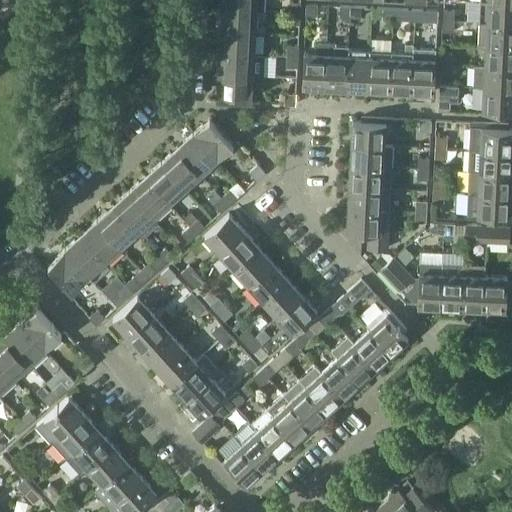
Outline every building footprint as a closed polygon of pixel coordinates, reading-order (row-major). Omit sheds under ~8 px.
[(221,0),(221,9),(257,11),(265,11),(265,0),(221,0)] [(487,23),(487,22),(511,23),(511,2),(480,1),(479,22),(487,23)] [(290,2),(289,13),(300,14),(301,2),(290,2)] [(317,4),(307,4),(306,15),(317,15),(317,4)] [(351,17),(351,6),(341,5),(340,16),(351,17)] [(362,7),(351,6),(351,17),(361,17),(362,7)] [(394,19),(394,8),(384,8),(383,18),(394,19)] [(405,9),(394,8),(394,19),(404,20),(405,9)] [(220,30),(256,32),(257,11),(221,9),(220,30)] [(438,11),(427,10),(427,21),(437,21),(438,11)] [(444,20),(454,21),(455,10),(444,10),(444,20)] [(300,23),(300,14),(289,13),(289,23),(300,23)] [(454,31),(454,21),(444,20),(443,31),(454,31)] [(511,23),(487,22),(487,23),(486,44),(511,45),(511,23)] [(254,54),(256,32),(220,30),(219,52),(254,54)] [(325,87),(327,42),(327,34),(320,34),(319,53),(304,53),(303,86),(325,87)] [(370,56),(368,89),(390,90),(392,51),(378,50),(379,42),(371,41),(370,50),(370,56)] [(327,42),(325,87),(347,88),(349,55),(348,55),(349,49),(349,46),(336,46),(336,43),(327,42)] [(390,90),(412,91),(414,48),(413,48),(414,44),(405,43),(405,52),(392,51),(390,90)] [(485,65),(511,66),(511,45),(486,44),(485,65)] [(288,45),(288,55),(298,56),(298,45),(288,45)] [(412,91),(434,92),(436,49),(414,48),(412,91)] [(368,89),(370,56),(370,50),(349,49),(348,55),(349,55),(347,88),(368,89)] [(217,73),(253,75),(254,54),(219,52),(217,73)] [(453,53),(442,53),(442,63),(452,64),(453,53)] [(298,67),(298,56),(288,55),(287,66),(298,67)] [(452,75),(452,64),(442,63),(441,74),(452,75)] [(511,88),(511,66),(485,65),(474,65),(473,87),(484,87),(511,88)] [(253,75),(217,73),(216,96),(252,98),(253,75)] [(458,101),(458,86),(440,85),(439,108),(450,108),(451,101),(458,101)] [(511,88),(484,87),(483,110),(511,111),(511,88)] [(296,93),(285,93),(285,104),(296,104),(296,93)] [(353,120),(352,143),(385,145),(386,118),(362,117),(362,121),(353,120)] [(210,118),(193,133),(217,159),(234,144),(210,118)] [(420,119),(420,130),(431,131),(431,120),(420,119)] [(509,124),(470,122),(469,149),(481,149),(511,150),(511,128),(509,128),(509,124)] [(177,147),(201,173),(217,159),(193,133),(177,147)] [(436,136),(436,147),(446,148),(447,137),(436,136)] [(393,145),(385,145),(352,143),(351,165),(384,167),(392,167),(393,145)] [(185,188),(201,173),(177,147),(161,162),(185,188)] [(446,148),(436,147),(435,158),(446,158),(446,148)] [(469,171),(511,172),(511,150),(481,149),(469,149),(468,171),(469,171)] [(428,169),(429,158),(419,157),(418,168),(428,169)] [(145,176),(169,203),(185,188),(161,162),(145,176)] [(265,172),(258,164),(250,171),(257,179),(265,172)] [(351,165),(349,187),(383,188),(391,189),(392,167),(384,167),(351,165)] [(428,179),(428,169),(418,168),(418,178),(428,179)] [(469,192),(511,194),(511,189),(511,172),(469,171),(469,192)] [(153,217),(169,203),(145,176),(129,190),(153,217)] [(434,179),(433,190),(444,191),(445,180),(434,179)] [(349,187),(348,208),(390,210),(391,189),(383,188),(349,187)] [(158,223),(153,217),(129,190),(113,205),(137,232),(142,237),(158,223)] [(237,197),(230,190),(222,196),(229,204),(237,197)] [(444,191),(433,190),(433,201),(444,201),(444,191)] [(511,194),(469,192),(468,214),(478,215),(477,220),(501,221),(502,216),(511,216),(511,194)] [(221,212),(229,204),(222,196),(214,204),(221,212)] [(416,200),(416,211),(427,212),(427,200),(416,200)] [(121,246),(137,232),(113,205),(97,220),(121,246)] [(347,230),(369,231),(368,247),(388,248),(390,210),(348,208),(347,230)] [(426,222),(427,212),(416,211),(415,222),(426,222)] [(204,235),(219,251),(244,229),(229,213),(204,235)] [(205,227),(198,219),(190,226),(197,234),(205,227)] [(81,234),(105,261),(121,246),(97,220),(81,234)] [(444,223),(434,223),(433,233),(434,233),(433,241),(443,241),(443,234),(444,234),(444,223)] [(444,223),(444,234),(455,234),(455,224),(444,223)] [(477,225),(477,236),(476,241),(488,242),(488,236),(487,236),(487,225),(477,225)] [(488,236),(488,242),(509,243),(510,226),(487,225),(487,236),(488,236)] [(189,240),(197,234),(190,226),(182,233),(189,240)] [(234,268),(259,245),(244,229),(219,251),(234,268)] [(89,275),(105,261),(81,234),(65,249),(89,275)] [(273,261),(259,245),(234,268),(248,284),(273,261)] [(173,256),(166,248),(165,247),(158,254),(165,263),(173,256)] [(89,275),(65,249),(49,264),(72,290),(88,276),(89,275)] [(149,277),(165,263),(158,254),(141,269),(149,277)] [(378,270),(387,262),(381,255),(372,263),(378,270)] [(412,277),(393,258),(381,269),(400,288),(412,277)] [(263,300),(288,277),(273,261),(248,284),(263,300)] [(420,272),(418,305),(440,306),(442,273),(442,262),(442,264),(420,263),(420,272)] [(442,262),(442,273),(440,306),(461,307),(463,263),(442,262)] [(464,263),(463,263),(461,307),(483,308),(485,275),(485,265),(463,264),(464,263)] [(182,272),(188,279),(196,272),(190,265),(182,272)] [(176,275),(169,267),(161,274),(167,281),(168,282),(176,275)] [(125,283),(126,284),(133,292),(149,277),(141,269),(125,283)] [(195,288),(204,280),(196,272),(188,279),(195,288)] [(164,284),(167,281),(161,274),(158,277),(164,284)] [(507,276),(485,275),(483,308),(506,309),(507,276)] [(277,315),(302,293),(288,277),(263,300),(277,315)] [(361,278),(342,296),(349,304),(369,286),(361,278)] [(133,292),(126,284),(125,283),(117,290),(125,299),(133,292)] [(190,307),(198,300),(191,292),(183,299),(190,307)] [(302,293),(277,315),(293,332),(317,310),(302,293)] [(113,318),(128,334),(152,312),(138,295),(113,318)] [(211,303),(218,311),(225,304),(218,297),(211,303)] [(205,308),(198,300),(190,307),(198,315),(205,308)] [(225,319),(232,313),(225,304),(218,311),(225,319)] [(326,311),(333,319),(341,312),(333,304),(326,311)] [(21,321),(45,348),(62,333),(37,306),(21,321)] [(370,327),(393,352),(408,337),(403,332),(407,328),(387,306),(367,324),(370,327)] [(105,317),(98,309),(89,316),(97,324),(105,317)] [(325,326),(333,319),(326,311),(318,318),(325,326)] [(152,312),(128,334),(142,350),(167,328),(152,312)] [(5,335),(30,363),(46,349),(45,348),(21,321),(5,335)] [(219,339),(227,332),(221,324),(212,331),(219,339)] [(393,352),(370,327),(354,341),(354,342),(376,366),(393,352)] [(157,366),(181,344),(167,328),(142,350),(157,366)] [(240,336),(246,343),(254,336),(247,329),(240,336)] [(235,340),(227,332),(219,339),(227,347),(235,340)] [(294,339),(301,347),(308,341),(301,333),(294,339)] [(30,363),(5,335),(0,339),(0,362),(14,377),(30,363)] [(338,356),(360,381),(376,366),(354,342),(354,341),(348,335),(331,350),(337,356),(338,356)] [(254,336),(246,343),(254,352),(262,345),(254,336)] [(293,355),(301,347),(294,339),(285,347),(293,355)] [(181,344),(157,366),(171,382),(196,360),(181,344)] [(171,382),(185,398),(210,375),(211,376),(218,369),(204,353),(196,360),(171,382)] [(338,356),(337,356),(322,370),(344,395),(360,381),(338,356)] [(88,357),(78,366),(84,373),(94,364),(88,357)] [(257,365),(250,357),(242,364),(249,372),(257,365)] [(0,389),(14,377),(0,362),(0,389)] [(261,369),(269,377),(276,370),(269,362),(261,369)] [(315,364),(300,378),(328,410),(344,395),(322,370),(321,371),(315,364)] [(260,384),(269,377),(261,369),(253,376),(260,384)] [(210,375),(185,398),(201,416),(226,393),(211,376),(210,375)] [(283,393),(312,425),(328,410),(300,378),(283,393)] [(62,380),(53,388),(60,395),(68,388),(62,380)] [(60,395),(53,388),(43,397),(50,405),(60,395)] [(229,398),(237,406),(244,399),(237,391),(229,398)] [(274,414),(296,439),(312,425),(283,393),(268,407),(274,414)] [(44,418),(58,434),(83,411),(69,395),(58,405),(57,405),(54,408),(55,408),(44,418)] [(228,413),(237,406),(229,398),(221,405),(227,411),(228,413)] [(213,412),(219,418),(227,411),(221,405),(213,412)] [(251,422),(257,429),(280,454),(296,439),(274,414),(268,407),(251,422)] [(30,410),(21,418),(27,425),(36,417),(30,410)] [(83,411),(58,434),(51,441),(66,457),(98,427),(83,411)] [(221,425),(211,414),(211,413),(191,430),(203,442),(221,425)] [(11,426),(18,433),(27,425),(21,418),(11,426)] [(113,443),(98,427),(66,457),(80,473),(113,443)] [(280,454),(257,429),(242,443),(264,468),(280,454)] [(102,482),(127,459),(113,443),(80,473),(83,471),(88,476),(93,472),(102,482)] [(264,468),(242,443),(224,458),(247,483),(264,468)] [(14,458),(22,467),(29,461),(21,452),(14,458)] [(11,465),(3,455),(0,457),(0,465),(5,471),(11,465)] [(102,482),(94,490),(108,506),(142,475),(127,459),(102,482)] [(29,461),(22,467),(31,477),(38,470),(29,461)] [(197,479),(190,471),(181,479),(188,487),(197,479)] [(146,502),(157,492),(142,475),(108,506),(113,511),(135,511),(144,505),(143,505),(147,502),(146,502)] [(32,487),(24,478),(17,485),(25,493),(32,487)] [(419,479),(413,484),(432,505),(438,500),(419,479)] [(43,490),(51,499),(58,492),(50,484),(43,490)] [(389,495),(381,502),(390,511),(438,511),(413,484),(404,492),(399,486),(396,489),(395,489),(393,488),(392,488),(390,489),(389,490),(389,491),(388,494),(389,495)] [(41,497),(32,487),(25,493),(34,503),(41,497)] [(58,492),(51,499),(60,509),(67,502),(58,492)] [(155,503),(162,510),(171,502),(164,494),(155,503)] [(390,511),(381,502),(373,509),(372,509),(370,508),(369,508),(368,509),(367,510),(365,511),(390,511)] [(146,511),(159,511),(162,510),(155,503),(146,511)] [(222,511),(215,503),(204,511),(222,511)]
